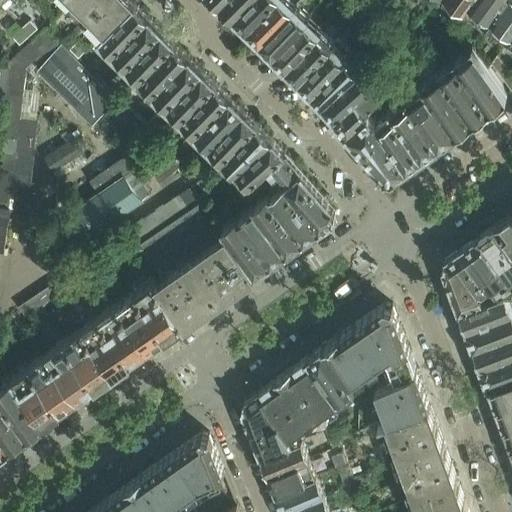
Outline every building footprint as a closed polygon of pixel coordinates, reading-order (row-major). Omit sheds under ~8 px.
[(108,0),(81,0),(75,6),(89,19),(108,0)] [(108,0),(89,19),(103,33),(135,0),(108,0)] [(136,0),(135,0),(103,33),(104,35),(100,38),(114,52),(117,48),(151,14),(136,0)] [(221,0),(222,0),(235,13),(247,0),(221,0)] [(247,0),(235,13),(247,25),(272,0),(247,0)] [(272,0),(247,25),(261,38),(294,4),(288,0),(272,0)] [(435,0),(433,3),(441,8),(443,6),(448,10),(451,6),(457,10),(461,4),(465,7),(470,0),(435,0)] [(470,0),(465,7),(460,15),(470,22),(475,14),(480,18),(476,24),(480,26),(484,20),(487,22),(503,0),(470,0)] [(509,37),(511,33),(511,0),(503,0),(487,22),(482,28),(494,35),(498,29),(502,33),(509,37)] [(297,1),(294,4),(261,38),(274,51),(306,18),(298,9),(302,6),(297,1)] [(151,14),(117,48),(114,52),(127,64),(164,27),(151,14)] [(306,18),(274,51),(274,52),(287,64),(319,30),(323,26),(319,22),(315,26),(306,18)] [(31,19),(22,27),(30,35),(39,27),(31,19)] [(392,26),(386,20),(380,25),(386,31),(392,26)] [(30,35),(22,27),(13,35),(21,43),(30,35)] [(140,78),(177,40),(164,27),(127,64),(140,78)] [(0,247),(5,249),(12,207),(9,207),(24,95),(19,94),(24,68),(34,58),(45,47),(55,38),(45,28),(10,60),(9,66),(5,93),(0,127),(0,247)] [(319,30),(287,64),(299,77),(332,43),(336,39),(332,35),(328,39),(319,30)] [(375,43),(368,34),(360,42),(367,50),(375,43)] [(312,89),(349,52),(352,49),(339,36),(336,39),(332,43),(299,77),(312,89)] [(118,99),(81,62),(64,45),(62,46),(55,38),(45,47),(54,55),(44,66),(42,67),(67,91),(86,110),(100,97),(106,103),(103,107),(107,110),(118,99)] [(79,39),(71,47),(80,55),(88,47),(79,39)] [(157,87),(191,53),(177,40),(140,78),(120,96),(148,123),(162,109),(149,96),(154,91),(157,87)] [(323,100),(361,66),(368,59),(354,46),(352,49),(349,52),(312,89),(323,100)] [(45,47),(34,58),(43,67),(44,66),(54,55),(45,47)] [(457,55),(461,61),(492,104),(508,93),(478,49),(469,56),(464,50),(457,55)] [(171,100),(205,67),(191,53),(157,87),(154,91),(167,105),(171,100)] [(504,60),(501,57),(498,53),(492,62),(495,66),(504,60)] [(498,71),(507,65),(504,60),(495,66),(498,71)] [(492,104),(461,61),(452,68),(448,62),(440,67),(444,74),(475,116),(492,104)] [(0,92),(5,93),(9,66),(0,64),(0,92)] [(502,76),(510,69),(507,65),(498,71),(502,76)] [(361,66),(323,100),(336,114),(373,80),(361,66)] [(218,80),(205,67),(171,100),(184,114),(218,80)] [(505,80),(511,75),(511,71),(510,69),(502,76),(505,80)] [(475,116),(444,74),(435,80),(431,74),(424,79),(429,87),(458,128),(475,116)] [(218,80),(184,114),(181,118),(194,132),(198,128),(232,93),(218,80)] [(373,80),(336,114),(348,128),(370,109),(368,106),(383,93),(383,91),(373,80)] [(458,128),(429,87),(420,94),(415,89),(408,93),(412,98),(441,140),(458,128)] [(232,93),(198,128),(194,132),(208,145),(212,141),(245,107),(232,93)] [(441,140),(412,98),(403,105),(399,99),(392,105),(393,108),(424,152),(441,140)] [(133,113),(118,99),(107,110),(121,125),(133,113)] [(245,107),(212,141),(208,145),(221,158),(225,154),(259,120),(245,107)] [(424,152),(393,108),(377,118),(409,162),(424,152)] [(370,109),(348,128),(387,172),(394,172),(409,162),(377,118),(370,109)] [(133,113),(121,125),(138,141),(150,130),(133,113)] [(259,120),(225,154),(221,158),(226,163),(230,158),(238,167),(273,134),(259,120)] [(136,144),(132,147),(143,158),(160,140),(156,136),(150,130),(138,141),(136,144)] [(273,134),(238,167),(236,168),(241,173),(244,171),(252,180),(270,165),(269,163),(286,149),(274,135),(273,134)] [(49,167),(51,171),(85,150),(76,136),(46,155),(52,165),(49,167)] [(142,176),(177,152),(168,143),(135,166),(142,176)] [(302,167),(286,149),(269,163),(270,165),(274,170),(276,169),(286,181),(287,180),(302,167)] [(92,178),(100,190),(134,167),(126,155),(92,178)] [(134,167),(100,190),(51,224),(68,249),(151,192),(134,167)] [(337,206),(302,167),(287,180),(322,223),(336,213),(337,206)] [(322,223),(287,180),(286,181),(272,192),(305,235),(322,223)] [(305,235),(272,192),(271,190),(255,201),(289,247),(305,235)] [(255,270),(223,224),(205,197),(174,219),(192,245),(225,292),(255,270)] [(289,247),(255,201),(240,212),(273,258),(289,247)] [(225,292),(192,245),(174,219),(164,205),(124,232),(133,245),(153,275),(185,320),(225,292)] [(511,211),(496,223),(511,245),(511,211)] [(273,258),(240,212),(223,224),(255,270),(273,258)] [(511,245),(496,223),(477,236),(505,274),(511,269),(511,245)] [(477,236),(460,248),(487,286),(488,286),(505,274),(477,236)] [(443,265),(460,309),(484,300),(480,289),(487,286),(460,248),(446,258),(443,265)] [(185,320),(153,275),(137,287),(167,331),(168,331),(168,332),(185,320)] [(167,331),(137,287),(120,299),(150,343),(167,331)] [(484,300),(460,309),(467,329),(511,313),(504,293),(484,300)] [(150,343),(120,299),(101,312),(133,356),(133,355),(150,343)] [(379,423),(385,421),(431,405),(394,303),(386,300),(323,344),(351,383),(380,362),(394,377),(377,384),(390,417),(378,421),(379,423)] [(133,356),(101,312),(83,325),(115,369),(133,356)] [(511,314),(511,313),(467,329),(474,347),(511,332),(511,314)] [(115,369),(83,325),(66,336),(97,380),(98,381),(115,369)] [(511,332),(474,347),(480,365),(511,353),(511,332)] [(97,380),(66,336),(49,349),(80,392),(97,380)] [(323,344),(308,355),(336,396),(339,401),(355,389),(351,383),(323,344)] [(80,392),(49,349),(31,361),(63,405),(62,405),(80,392)] [(511,353),(480,365),(488,384),(511,376),(511,353)] [(308,355),(258,391),(289,436),(298,429),(295,425),(312,413),(315,417),(331,406),(328,402),(336,396),(308,355)] [(63,405),(31,361),(14,373),(45,418),(63,405)] [(45,418),(14,373),(5,380),(1,375),(0,375),(0,388),(29,429),(45,418)] [(511,376),(488,384),(494,400),(511,392),(511,376)] [(29,429),(0,388),(0,423),(12,441),(29,429)] [(245,399),(243,407),(263,455),(294,442),(289,436),(258,391),(245,399)] [(511,392),(494,400),(499,414),(511,409),(511,392)] [(361,396),(360,412),(373,413),(374,397),(361,396)] [(431,405),(385,421),(393,440),(438,423),(431,405)] [(511,409),(499,414),(505,429),(511,426),(511,409)] [(346,416),(334,423),(341,434),(352,428),(346,416)] [(0,449),(12,441),(0,423),(0,449)] [(438,423),(393,440),(407,478),(452,460),(438,423)] [(326,427),(333,447),(342,443),(334,424),(326,427)] [(226,470),(211,433),(203,429),(127,483),(148,511),(157,511),(200,482),(226,470)] [(294,442),(263,455),(270,472),(310,456),(302,439),(294,442)] [(344,451),(333,455),(337,466),(348,462),(344,451)] [(310,456),(270,472),(277,491),(317,475),(310,456)] [(452,460),(407,478),(419,511),(426,511),(466,497),(452,460)] [(348,462),(337,467),(339,472),(340,472),(350,468),(348,462)] [(367,471),(355,475),(357,482),(369,478),(367,471)] [(317,475),(277,491),(284,508),(325,492),(317,475)] [(148,511),(127,483),(85,511),(148,511)] [(223,487),(217,491),(225,502),(231,497),(223,487)] [(225,502),(217,491),(211,496),(219,506),(225,502)] [(325,492),(284,508),(285,511),(328,511),(332,511),(331,510),(332,510),(325,492)] [(219,506),(211,496),(205,501),(213,511),(219,506)] [(471,511),(466,497),(426,511),(471,511)] [(211,511),(213,511),(205,501),(199,506),(203,511),(211,511)] [(242,511),(239,502),(224,511),(242,511)] [(381,511),(378,502),(366,507),(368,511),(381,511)]
